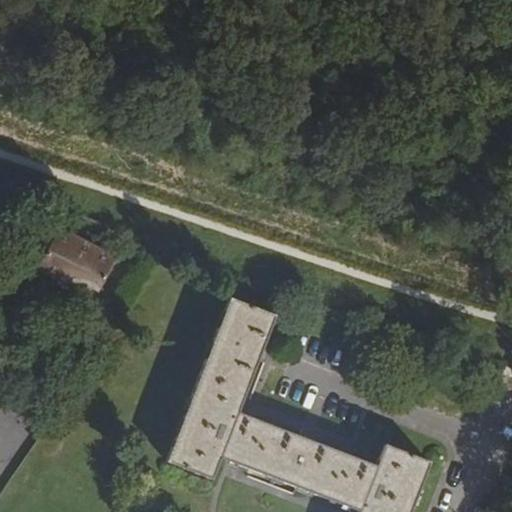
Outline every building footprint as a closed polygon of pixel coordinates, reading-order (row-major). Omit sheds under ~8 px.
[(23,224),(35,232),(48,213),(36,205),(23,224)] [(113,257),(48,213),(35,232),(23,249),(66,279),(63,284),(86,299),(113,257)] [(203,467),(210,447),(228,402),(266,306),(220,288),(155,447),(203,467)] [(210,447),(227,454),(246,408),(228,402),(210,447)] [(345,447),(246,408),(227,454),(328,493),(345,447)] [(366,456),(349,501),(344,511),(396,511),(420,453),(374,435),(366,456)] [(345,447),(328,493),(349,501),(366,456),(345,447)]
